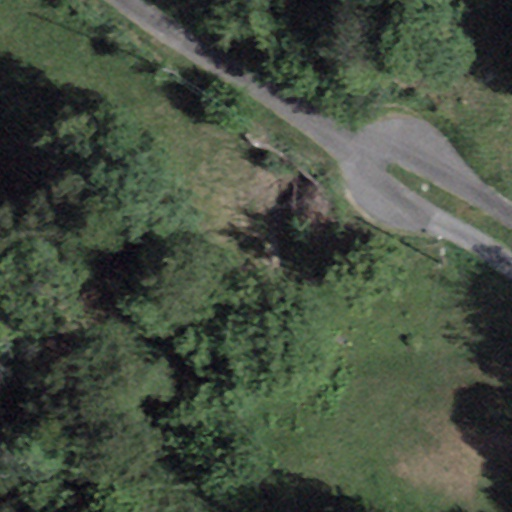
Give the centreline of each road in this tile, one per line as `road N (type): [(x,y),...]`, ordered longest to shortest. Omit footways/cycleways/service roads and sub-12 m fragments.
road 1 (unclassified): [(120,0),(369,160),(511,266)]
road 2 (track): [(369,160),(511,218)]
